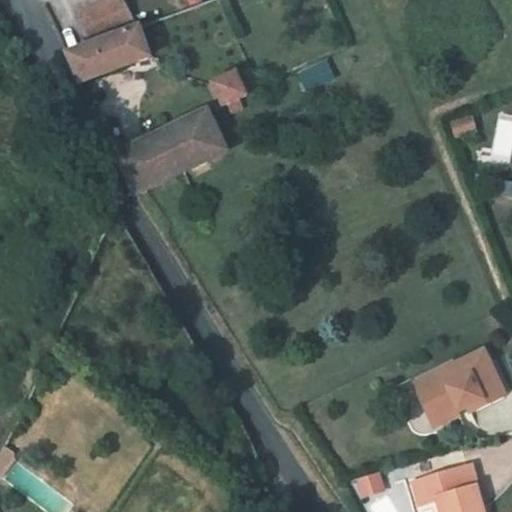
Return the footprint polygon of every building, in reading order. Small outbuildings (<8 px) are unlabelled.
[(89,45),(137,28),(122,0),(110,0),(78,16),(89,45)] [(82,85),(150,59),(140,30),(68,55),(82,85)] [(237,74),(212,85),(223,108),(227,106),(231,114),(244,108),(241,100),(247,97),(245,93),(259,87),(253,71),(239,78),(237,74)] [(111,132),(104,135),(114,156),(133,197),(138,194),(227,154),(208,113),(130,149),(122,133),(113,137),(111,132)] [(414,387),(429,420),(465,403),(468,410),(471,416),(506,399),(484,354),(414,387)] [(429,420),(434,429),(461,416),(460,414),(468,410),(465,403),(429,420)] [(11,458),(4,453),(0,462),(0,481),(12,463),(11,461),(10,459),(11,458)] [(440,511),(482,511),(476,489),(474,490),(467,469),(413,486),(419,505),(437,501),(440,511)] [(353,479),(359,498),(382,491),(376,473),(353,479)]
